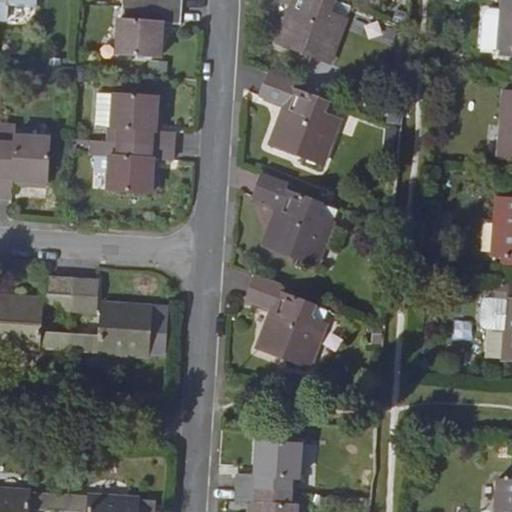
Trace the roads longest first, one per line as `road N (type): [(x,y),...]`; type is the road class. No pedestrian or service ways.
road 1 (unclassified): [(202,261),(219,0)]
road 2 (unclassified): [(184,511),(202,261)]
road 3 (residential): [(202,261),(0,250)]
